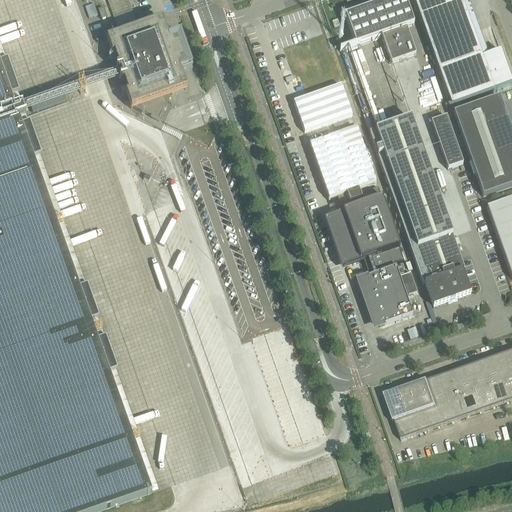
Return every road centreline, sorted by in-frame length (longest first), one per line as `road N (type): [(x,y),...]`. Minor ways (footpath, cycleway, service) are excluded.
road 1 (unclassified): [(200,32),(314,356),(327,370)]
road 2 (unclassified): [(327,370),(211,28)]
road 3 (unclassified): [(327,370),(354,378),(511,322)]
